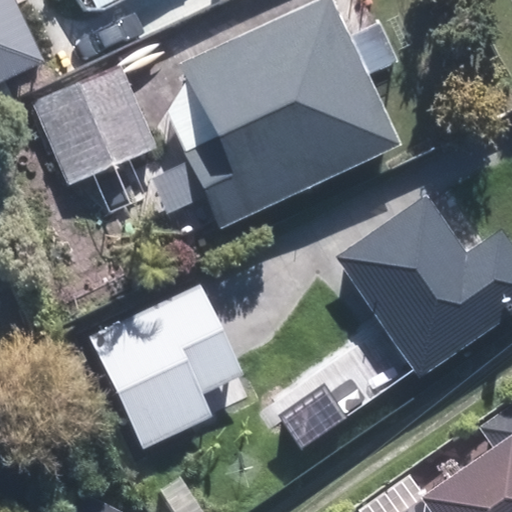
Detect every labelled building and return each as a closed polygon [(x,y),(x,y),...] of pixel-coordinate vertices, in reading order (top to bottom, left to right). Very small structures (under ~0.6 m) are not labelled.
[(162,12),(153,0),(80,0),(58,16),(90,61),(162,12)] [(340,0),(320,0),(184,63),(217,133),(185,148),(222,227),(406,141),(340,0)] [(155,147),(126,71),(44,102),(74,179),(155,147)] [(511,313),(511,237),(505,228),(470,252),(429,193),(340,255),(424,374),(511,313)] [(298,216),(230,246),(253,299),(321,269),(298,216)] [(283,415),(303,446),(351,413),(331,383),(283,415)] [(511,511),(511,407),(485,426),(499,445),(400,511),(511,511)] [(41,468),(21,511),(144,511),(145,511),(41,468)]
